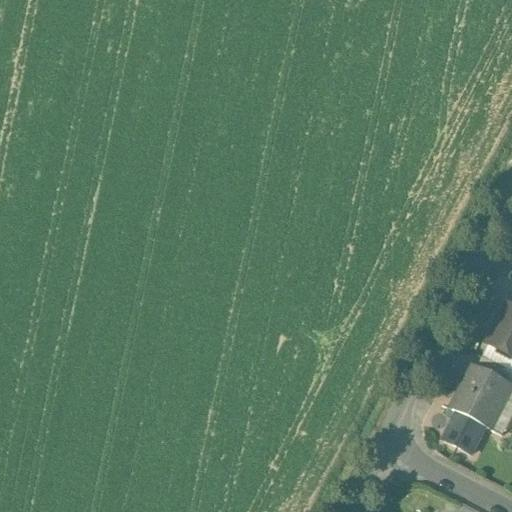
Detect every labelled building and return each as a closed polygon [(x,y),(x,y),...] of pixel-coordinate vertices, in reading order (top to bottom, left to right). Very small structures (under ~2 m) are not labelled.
[(511,309),(508,307),(487,348),(489,349),(511,361),(511,309)] [(511,361),(489,349),(482,361),(505,372),(511,375),(511,361)] [(505,372),(482,361),(477,373),(499,384),(505,372)] [(477,373),(475,371),(452,413),(457,415),(485,430),(490,432),(511,391),(511,390),(499,384),(477,373)] [(485,430),(457,415),(443,442),(471,457),(485,430)]
